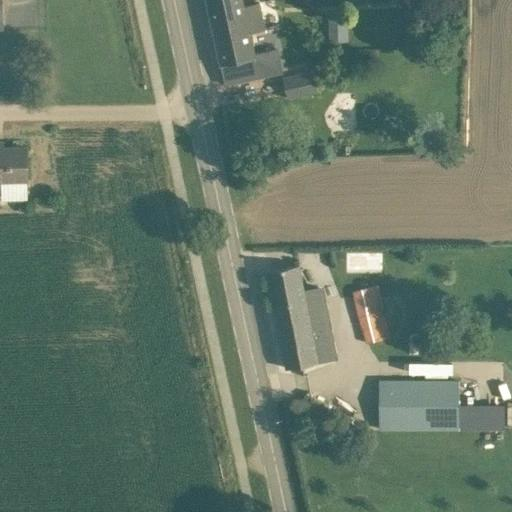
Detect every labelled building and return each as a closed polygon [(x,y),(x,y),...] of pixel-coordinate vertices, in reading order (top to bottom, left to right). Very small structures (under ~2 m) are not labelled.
[(207,0),(216,40),(249,32),(250,38),(254,37),(253,32),(265,30),(260,3),(243,6),(242,0),(207,0)] [(426,10),(451,11),(451,0),(425,0),(425,10),(426,10)] [(329,29),(329,41),(348,41),(347,28),(329,29)] [(254,55),(250,38),(249,32),(216,40),(225,84),(283,72),(278,50),(254,55)] [(285,80),(290,100),(321,93),(317,73),(285,80)] [(0,179),(29,178),(28,146),(0,146),(0,179)] [(347,253),(346,268),(382,268),(382,253),(347,253)] [(298,263),(268,269),(287,367),(318,361),(308,313),(322,310),(317,286),(303,289),(298,263)] [(378,282),(352,289),(365,342),(392,335),(378,282)] [(459,428),(459,379),(378,378),(378,428),(459,428)]
